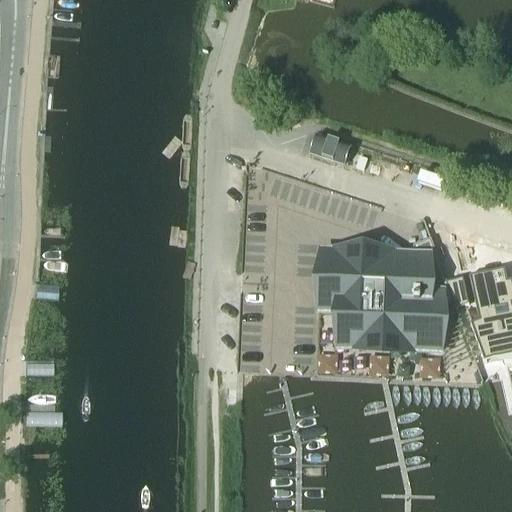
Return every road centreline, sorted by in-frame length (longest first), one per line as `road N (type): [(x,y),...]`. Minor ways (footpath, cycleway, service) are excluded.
road 1 (residential): [(204,363),(212,135),(242,0)]
road 2 (secondary): [(0,150),(13,0)]
